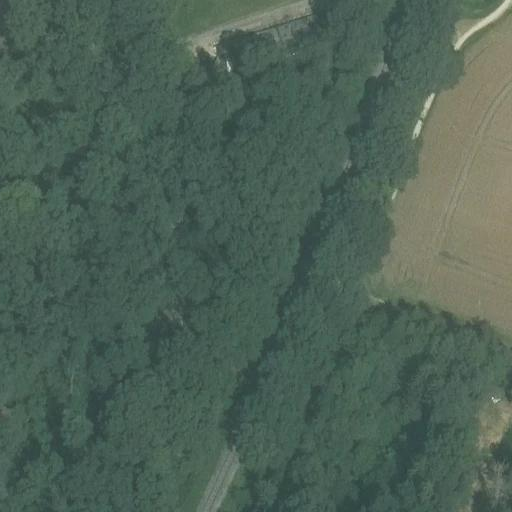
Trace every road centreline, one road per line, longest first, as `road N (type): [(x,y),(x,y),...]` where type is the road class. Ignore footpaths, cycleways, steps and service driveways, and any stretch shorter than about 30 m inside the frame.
road 1 (track): [(328,0),(132,59),(3,27)]
road 2 (track): [(352,279),(371,299),(511,355)]
road 3 (unknown): [(0,110),(17,175),(17,275)]
